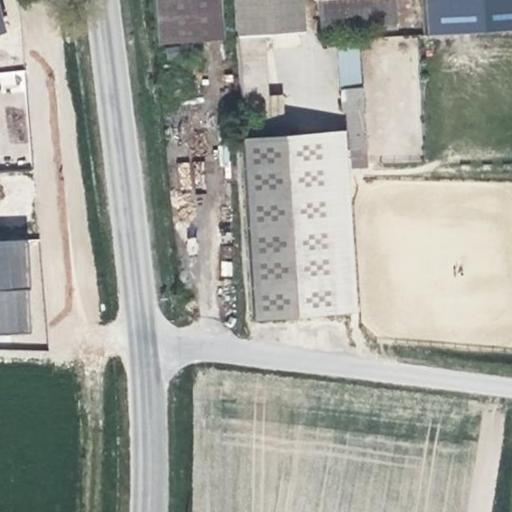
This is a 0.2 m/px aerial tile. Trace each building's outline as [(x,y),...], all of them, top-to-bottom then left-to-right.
[(155,0),(158,41),(223,41),(220,0),(155,0)] [(253,100),(254,118),(289,116),(289,97),(269,98),(265,36),(303,34),(300,0),(235,0),(241,100),(253,100)] [(320,0),(322,35),(396,31),(394,0),(320,0)] [(511,0),(421,0),(423,36),(511,32),(511,0)] [(338,84),(360,84),(360,47),(338,47),(338,84)] [(327,133),(337,313),(359,312),(348,132),(327,133)] [(257,318),(337,313),(327,133),(247,137),(257,318)] [(22,244),(0,244),(0,336),(26,336),(22,244)]
